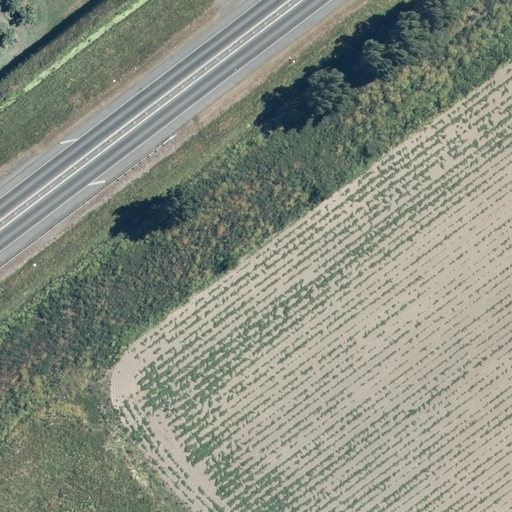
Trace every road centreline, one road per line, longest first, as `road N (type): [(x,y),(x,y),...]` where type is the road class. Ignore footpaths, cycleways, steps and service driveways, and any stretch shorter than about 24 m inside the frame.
road 1 (trunk): [(317,0),(0,243)]
road 2 (trunk): [(0,205),(269,0)]
